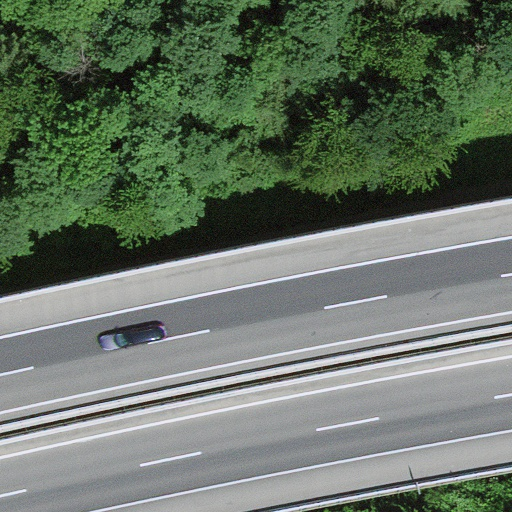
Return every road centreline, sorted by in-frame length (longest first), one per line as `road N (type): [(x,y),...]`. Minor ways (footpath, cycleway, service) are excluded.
road 1 (motorway): [(0,496),(511,394)]
road 2 (motorway): [(511,274),(0,375)]
